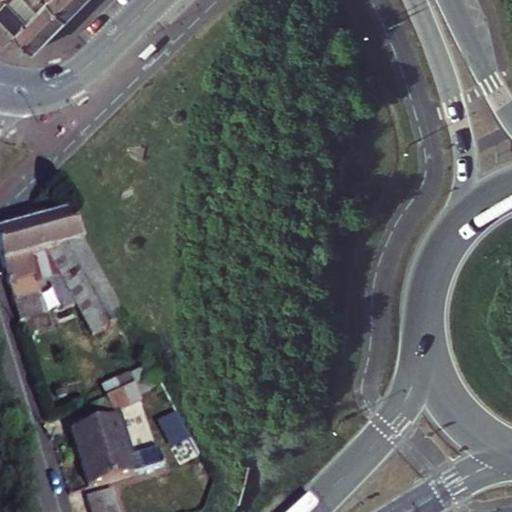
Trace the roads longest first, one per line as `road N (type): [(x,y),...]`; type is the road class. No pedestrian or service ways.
road 1 (tertiary): [(414,0),(465,151),(463,193),(445,244)]
road 2 (trunk): [(422,334),(400,412),(307,511)]
road 3 (tertiary): [(0,88),(72,79),(154,0)]
road 4 (unclassified): [(51,511),(0,344)]
road 5 (trunk): [(422,334),(447,404),(472,432),(511,456)]
road 6 (tertiary): [(511,122),(448,0)]
